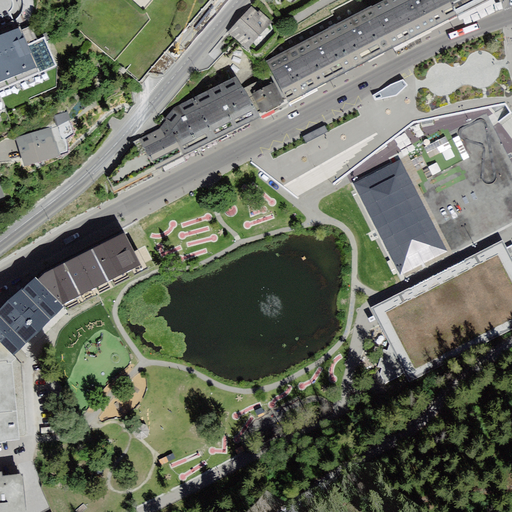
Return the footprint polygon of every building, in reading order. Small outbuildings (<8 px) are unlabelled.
[(85,0),(67,22),(138,82),(142,77),(209,0),(85,0)] [(328,31),(348,72),(407,41),(385,0),(328,31)] [(385,0),(407,41),(457,14),(449,0),(385,0)] [(449,0),(457,14),(489,0),(449,0)] [(226,34),(246,52),(272,23),(252,5),(226,34)] [(0,117),(5,115),(0,103),(0,96),(53,74),(50,67),(55,65),(43,38),(37,41),(30,26),(20,30),(19,25),(0,32),(0,117)] [(328,31),(266,63),(274,76),(288,104),(348,72),(328,31)] [(245,91),(259,118),(288,104),(274,76),(245,91)] [(238,77),(174,108),(191,152),(259,118),(245,91),(238,77)] [(387,87),(372,97),(375,102),(396,97),(408,88),(403,81),(387,87)] [(191,152),(174,108),(159,130),(139,140),(109,176),(107,180),(112,190),(191,152)] [(70,115),(57,117),(58,127),(71,125),(70,115)] [(325,127),(303,138),(306,144),(328,133),(325,127)] [(16,148),(24,168),(60,155),(52,135),(16,148)] [(400,158),(353,182),(400,275),(447,251),(400,158)] [(511,261),(503,243),(456,266),(371,309),(408,385),(511,330),(511,261)] [(96,244),(35,281),(54,300),(110,267),(96,244)] [(54,300),(35,281),(0,313),(0,343),(13,357),(63,309),(54,300)] [(12,364),(13,357),(0,343),(0,445),(21,443),(12,364)] [(0,511),(31,511),(27,471),(0,473),(0,511)]
